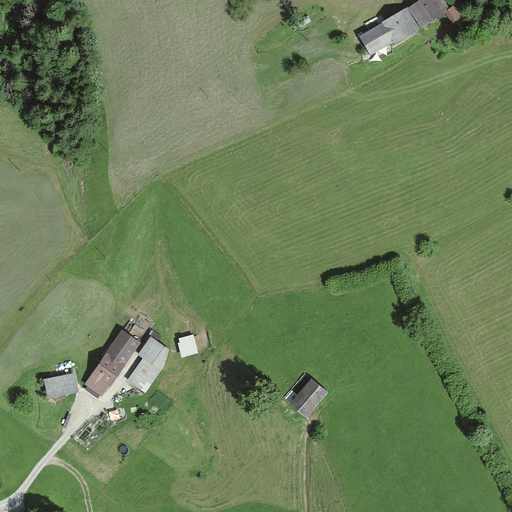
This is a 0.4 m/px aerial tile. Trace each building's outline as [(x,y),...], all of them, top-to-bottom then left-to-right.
[(418,25),(445,7),(440,0),(418,0),(407,8),(418,25)] [(405,10),(382,23),(393,40),(415,27),(405,10)] [(393,40),(382,23),(358,38),(368,55),(393,40)] [(137,341),(143,332),(147,327),(132,317),(122,331),(105,354),(120,364),(137,341)] [(180,339),(184,355),(195,352),(191,337),(180,339)] [(130,376),(146,387),(158,370),(161,366),(166,349),(155,341),(143,358),(130,376)] [(100,394),(120,364),(105,354),(87,379),(86,381),(84,383),(100,394)] [(47,395),(75,389),(72,375),(44,380),(47,395)] [(303,415),(306,411),(323,391),(311,381),(291,404),(303,415)]
